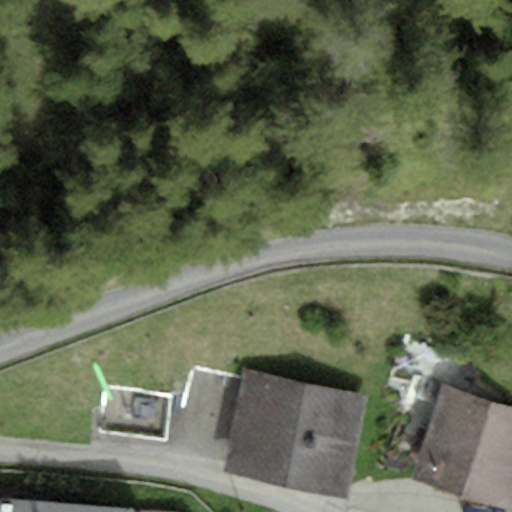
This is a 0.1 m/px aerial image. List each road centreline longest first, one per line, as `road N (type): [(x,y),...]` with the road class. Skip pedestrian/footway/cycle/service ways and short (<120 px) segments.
road 1 (unclassified): [(511,255),(378,238),(202,274),(0,349)]
road 2 (residential): [(314,511),(206,478),(0,451)]
